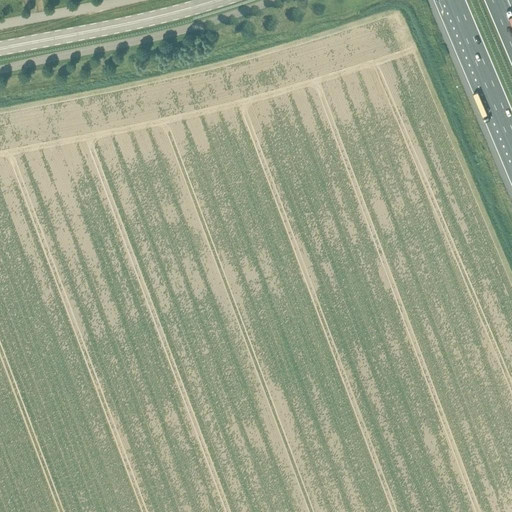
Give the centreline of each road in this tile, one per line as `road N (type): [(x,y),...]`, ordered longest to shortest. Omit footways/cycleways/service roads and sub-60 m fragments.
road 1 (unclassified): [(0,71),(202,26),(279,0)]
road 2 (primary): [(0,49),(218,0)]
road 3 (motorway): [(450,0),(511,145)]
road 4 (unclassified): [(0,25),(129,0)]
